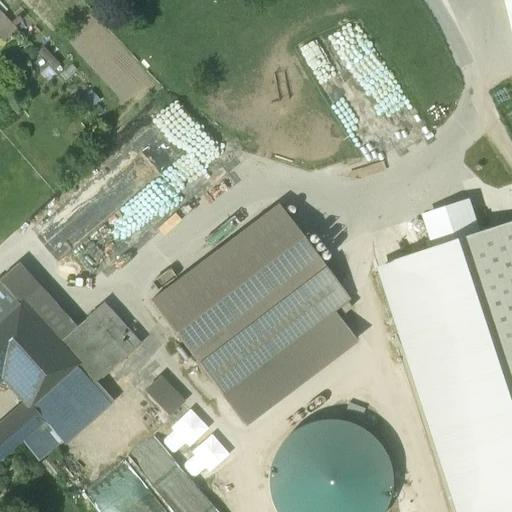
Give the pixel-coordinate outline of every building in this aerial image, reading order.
[(511,0),(502,0),(511,39),(511,0)] [(0,13),(0,28),(8,37),(15,30),(0,13)] [(156,196),(81,246),(95,266),(180,210),(174,201),(219,171),(204,149),(187,161),(191,167),(172,180),(154,193),(156,196)] [(52,217),(74,243),(122,204),(110,189),(100,178),(52,217)] [(278,205),(150,302),(221,396),(326,318),(349,300),(278,205)] [(511,511),(511,226),(377,273),(458,511),(511,511)] [(19,271),(0,286),(0,307),(7,316),(19,304),(55,344),(71,332),(19,271)] [(55,344),(19,304),(7,316),(0,321),(0,372),(1,374),(29,405),(54,384),(74,366),(55,344)] [(102,306),(86,321),(120,359),(137,345),(102,306)] [(326,318),(221,396),(247,433),(355,352),(326,318)] [(71,332),(55,344),(74,366),(54,384),(66,400),(90,426),(116,405),(96,382),(120,359),(86,321),(71,332)] [(163,381),(147,395),(172,421),(188,408),(163,381)] [(29,405),(0,431),(0,442),(1,444),(0,444),(0,452),(3,456),(19,443),(66,400),(54,384),(29,405)] [(67,446),(90,426),(66,400),(19,443),(39,465),(65,443),(67,446)]
